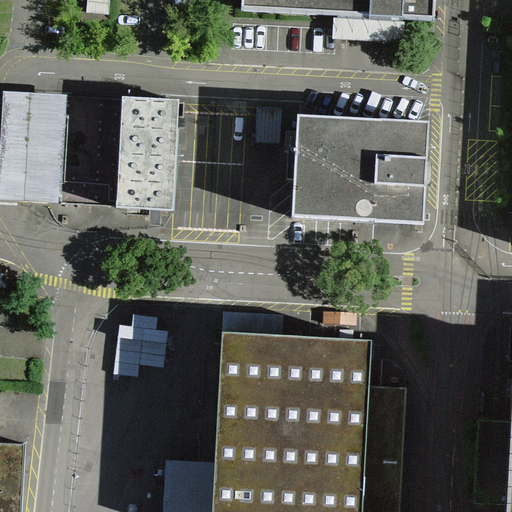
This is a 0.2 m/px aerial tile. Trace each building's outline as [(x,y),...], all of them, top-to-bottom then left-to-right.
[(435,0),(241,0),(241,11),(369,18),(369,19),(403,21),(403,19),(434,21),(435,0)] [(122,97),(116,207),(173,210),(179,100),(122,97)] [(429,123),(297,116),(292,217),(424,224),(426,186),(424,186),(426,161),(427,161),(429,123)] [(222,332),(215,463),(212,511),(399,511),(400,508),(407,387),(369,385),(372,341),(282,336),(222,332)] [(511,511),(511,421),(495,421),(480,420),(476,502),(489,503),(508,504),(507,511),(511,511)] [(0,442),(0,511),(20,511),(24,444),(0,442)]
